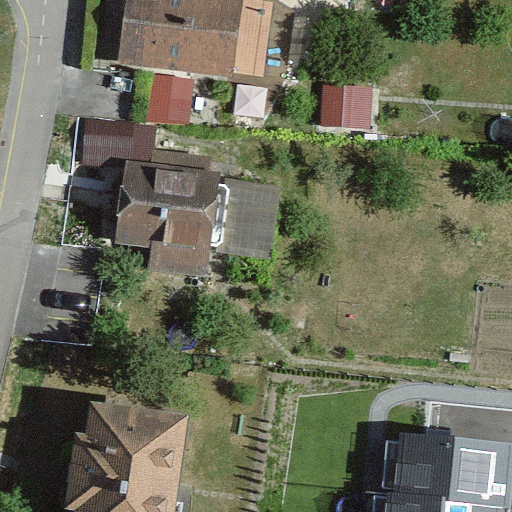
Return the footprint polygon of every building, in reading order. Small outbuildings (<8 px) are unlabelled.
[(266,2),(249,0),(129,0),(122,61),(257,77),(266,2)] [(134,122),(85,121),(85,153),(133,153),(134,122)] [(152,168),(125,166),(120,245),(151,247),(150,270),(203,274),(211,158),(153,154),(152,168)] [(72,511),(173,511),(186,420),(92,408),(88,439),(78,437),(68,511),(72,511)] [(487,502),(497,503),(501,452),(388,442),(383,493),(487,502)] [(485,511),(487,502),(383,493),(376,492),(373,511),(485,511)]
